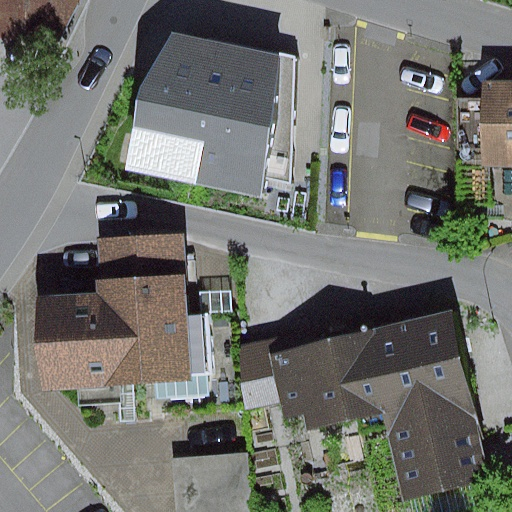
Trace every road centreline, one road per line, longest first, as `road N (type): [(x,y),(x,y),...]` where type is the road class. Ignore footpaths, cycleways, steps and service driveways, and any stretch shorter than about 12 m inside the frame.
road 1 (residential): [(26,192),(479,282),(511,300)]
road 2 (residential): [(26,192),(120,0)]
road 3 (residential): [(389,0),(511,37)]
